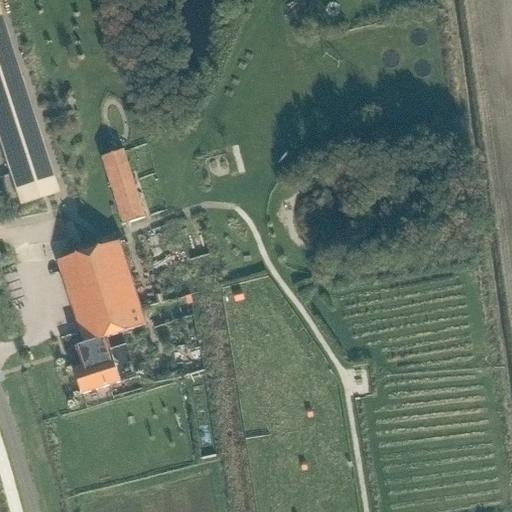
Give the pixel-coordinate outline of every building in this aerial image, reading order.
[(0,142),(12,178),(20,205),(43,197),(58,193),(53,178),(25,91),(0,15),(0,142)] [(125,151),(102,158),(124,226),(134,222),(146,219),(125,151)] [(85,346),(90,345),(107,340),(147,327),(131,276),(121,242),(108,246),(58,262),(85,345),(85,346)] [(203,253),(200,244),(187,248),(190,257),(203,253)] [(121,383),(107,340),(90,345),(85,346),(85,345),(77,348),(83,368),(74,371),(82,396),(121,383)]
